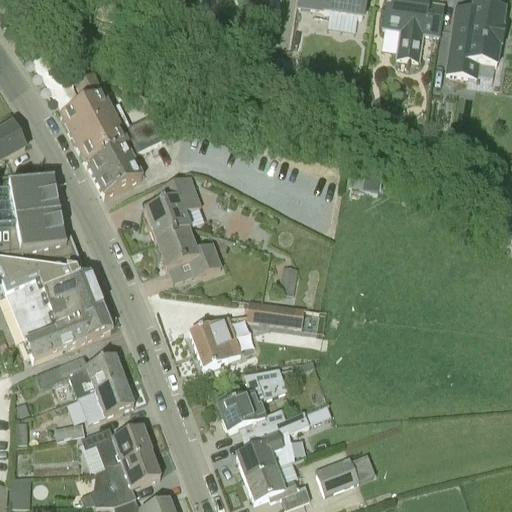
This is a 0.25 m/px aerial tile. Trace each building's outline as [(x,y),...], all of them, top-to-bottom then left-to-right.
[(298,0),(297,12),(323,16),(323,18),(362,24),(365,0),(298,0)] [(439,42),(444,12),(427,10),(428,2),(416,0),(386,0),(382,34),(400,37),(396,64),(418,68),(422,40),(439,42)] [(265,17),(279,18),(281,5),(268,3),(265,17)] [(501,36),(504,17),(471,12),(471,16),(455,14),(445,80),(476,85),(478,70),(496,72),(498,54),(499,54),(502,36),(501,36)] [(263,76),(279,80),(282,69),(266,65),(263,76)] [(130,133),(118,110),(109,115),(91,83),(75,91),(85,109),(60,122),(86,172),(125,151),(131,163),(147,156),(146,155),(171,143),(160,119),(130,133)] [(0,166),(7,163),(25,153),(12,130),(0,136),(0,166)] [(141,184),(131,163),(125,151),(86,172),(87,172),(103,203),(121,194),(141,184)] [(347,193),(362,195),(364,181),(349,179),(347,193)] [(364,181),(362,195),(378,198),(381,184),(364,181)] [(155,248),(188,236),(190,235),(184,220),(201,214),(190,183),(157,195),(162,209),(143,216),(155,248)] [(0,282),(4,292),(75,279),(82,276),(70,244),(62,247),(58,222),(59,221),(59,220),(57,220),(51,189),(52,188),(52,187),(6,196),(6,197),(7,197),(8,202),(0,202),(0,282)] [(165,276),(186,269),(191,284),(221,273),(212,249),(195,256),(188,236),(155,248),(165,276)] [(295,279),(281,277),(277,299),(291,301),(295,279)] [(88,282),(77,286),(75,279),(4,292),(34,368),(110,338),(88,282)] [(272,331),(275,311),(247,307),(244,327),(272,331)] [(275,311),(272,331),(300,335),(303,315),(275,311)] [(203,376),(240,362),(241,361),(227,324),(209,331),(207,331),(189,338),(203,376)] [(95,370),(86,373),(82,363),(57,372),(61,384),(67,381),(77,405),(123,387),(114,363),(95,370)] [(249,431),(252,439),(283,427),(280,417),(265,422),(261,412),(263,407),(286,399),(277,377),(242,382),(249,401),(217,413),(227,439),(249,431)] [(212,384),(215,394),(224,392),(221,383),(212,384)] [(86,430),(114,420),(133,413),(123,387),(77,405),(86,430)] [(15,413),(19,424),(29,420),(24,409),(15,413)] [(309,433),(304,420),(304,419),(283,427),(252,439),(253,440),(255,447),(247,451),(249,457),(235,462),(244,486),(275,474),(275,473),(290,468),(292,467),(284,442),(309,433)] [(27,451),(26,429),(16,429),(17,451),(27,451)] [(56,447),(84,442),(82,430),(54,434),(56,447)] [(150,459),(141,434),(113,445),(109,434),(80,445),(84,456),(95,452),(104,476),(150,459)] [(131,495),(159,484),(150,459),(95,479),(92,497),(89,498),(89,500),(80,504),(83,511),(115,511),(135,505),(131,495)] [(358,489),(349,463),(314,476),(323,502),(358,489)] [(253,510),(274,502),(276,507),(280,506),(282,511),(295,511),(309,507),(304,493),(297,495),(294,486),(297,484),(290,468),(275,473),(275,474),(244,486),(253,510)]
